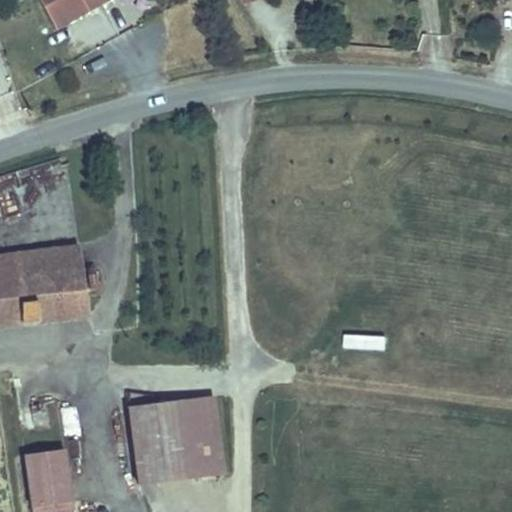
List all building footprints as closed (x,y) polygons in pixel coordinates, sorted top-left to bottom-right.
[(40,0),(51,17),(79,0),(40,0)] [(71,249),(0,260),(0,328),(80,316),(71,249)] [(136,479),(221,463),(208,396),(204,397),(146,408),(150,432),(128,436),(136,479)] [(20,432),(16,401),(1,404),(6,435),(20,432)] [(123,412),(128,436),(150,432),(146,408),(123,412)] [(76,511),(66,456),(24,464),(33,511),(76,511)]
